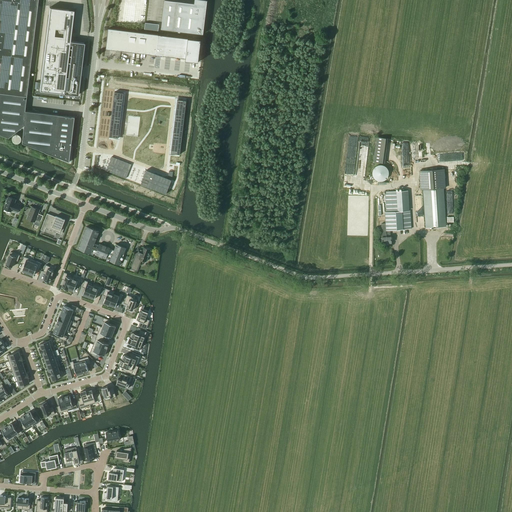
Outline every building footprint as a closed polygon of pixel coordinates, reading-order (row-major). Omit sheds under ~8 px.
[(0,0),(0,93),(26,96),(37,0),(34,0),(34,5),(24,4),(24,0),(0,0)] [(165,0),(161,29),(173,30),(203,34),(207,1),(207,0),(205,0),(194,0),(194,4),(165,0)] [(70,41),(73,10),(50,8),(39,91),(63,94),(67,63),(81,64),(84,43),(70,41)] [(145,23),(144,29),(158,31),(159,24),(145,23)] [(116,50),(119,30),(108,29),(106,49),(116,50)] [(126,51),(128,31),(119,30),(116,50),(126,51)] [(136,52),(138,32),(128,31),(126,51),(136,52)] [(148,33),(138,32),(136,52),(146,54),(148,33)] [(156,55),(158,35),(148,33),(146,54),(156,55)] [(166,56),(168,36),(158,35),(156,55),(166,56)] [(168,36),(166,56),(176,57),(178,37),(168,36)] [(178,37),(176,57),(186,58),(188,38),(178,37)] [(186,58),(186,60),(190,61),(193,62),(193,61),(198,62),(197,62),(198,62),(201,40),(188,38),(186,58)] [(77,90),(82,91),(83,84),(70,84),(70,90),(73,90),(73,93),(76,94),(77,90)] [(115,92),(109,137),(118,138),(124,93),(115,92)] [(24,111),(26,96),(0,93),(0,134),(8,138),(24,125),(21,143),(70,162),(75,117),(24,111)] [(177,100),(171,153),(180,154),(186,101),(177,100)] [(372,161),(383,160),(382,137),(371,137),(372,161)] [(112,157),(106,171),(126,178),(131,164),(112,157)] [(381,164),(379,164),(377,165),(376,166),(375,167),(374,168),(373,170),(373,171),(373,173),(373,175),(373,176),(374,178),(375,179),(376,180),(378,181),(379,181),(381,181),(383,181),(384,181),(386,180),(387,179),(388,177),(389,176),(389,174),(389,173),(389,171),(389,169),(388,168),(387,167),(386,165),(384,165),(382,164),(381,164)] [(444,169),(420,171),(421,190),(423,190),(423,192),(426,228),(445,227),(446,227),(444,190),(444,188),(445,188),(444,169)] [(146,170),(141,184),(166,194),(172,180),(146,170)] [(382,244),(391,243),(391,236),(391,237),(390,230),(411,229),(410,211),(408,211),(408,207),(409,207),(408,190),(407,191),(385,192),(387,212),(385,212),(386,230),(380,230),(381,237),(382,237),(382,244)] [(16,199),(9,197),(7,200),(6,200),(5,204),(4,208),(12,211),(17,213),(18,211),(21,205),(16,203),(16,204),(15,203),(16,199)] [(40,210),(32,207),(27,219),(35,222),(36,219),(41,221),(43,215),(38,213),(40,210)] [(56,216),(56,217),(47,213),(41,230),(55,236),(57,232),(59,233),(61,233),(61,232),(62,232),(63,228),(63,227),(62,226),(65,219),(56,216)] [(95,243),(99,231),(87,227),(78,249),(91,254),(92,252),(96,253),(95,255),(106,259),(106,257),(111,259),(110,261),(120,265),(126,248),(117,244),(114,250),(110,249),(110,248),(100,244),(99,245),(95,243)] [(151,250),(146,248),(144,247),(143,249),(138,248),(136,254),(131,268),(137,271),(141,260),(146,262),(148,256),(149,257),(151,253),(149,253),(151,250)] [(7,261),(6,265),(12,267),(13,265),(15,260),(18,262),(20,255),(11,252),(9,257),(8,257),(7,261)] [(24,257),(21,263),(24,264),(22,271),(23,271),(23,272),(26,274),(27,273),(28,273),(33,260),(24,257)] [(33,260),(28,273),(34,276),(36,269),(39,270),(42,263),(33,260)] [(46,265),(43,272),(46,273),(44,279),(50,282),(51,278),(52,279),(53,275),(53,274),(54,272),(55,269),(46,265)] [(64,272),(62,279),(65,280),(64,281),(62,287),(68,289),(73,276),(72,277),(67,275),(67,273),(64,272)] [(73,276),(68,289),(69,289),(69,290),(72,292),(73,291),(74,291),(76,284),(79,286),(82,279),(73,276)] [(85,280),(82,287),(85,288),(83,295),(84,295),(83,296),(87,297),(88,297),(89,297),(94,284),(93,284),(93,285),(88,283),(88,282),(85,280)] [(94,284),(89,297),(91,298),(93,299),(94,299),(97,292),(100,294),(103,287),(94,284)] [(106,288),(103,295),(106,296),(105,300),(104,301),(103,303),(104,303),(104,304),(108,305),(109,305),(114,292),(106,288)] [(114,292),(109,305),(115,307),(118,301),(121,302),(123,295),(120,294),(119,296),(114,294),(115,292),(114,292)] [(129,305),(127,308),(133,310),(134,308),(135,308),(136,304),(135,304),(137,299),(127,295),(124,303),(129,305)] [(64,306),(62,311),(73,315),(73,314),(75,310),(77,311),(79,308),(72,305),(71,308),(64,306)] [(141,309),(137,320),(140,321),(138,326),(146,329),(150,320),(146,319),(148,312),(141,309)] [(59,316),(72,321),(71,320),(73,315),(62,311),(60,316),(59,316)] [(59,316),(57,322),(70,326),(71,323),(72,321),(59,316)] [(100,326),(114,332),(116,326),(109,323),(110,320),(104,318),(103,321),(104,321),(103,322),(102,327),(100,326)] [(57,322),(56,327),(68,332),(70,326),(57,322)] [(100,326),(97,335),(103,338),(105,335),(111,337),(112,336),(112,337),(114,333),(113,333),(114,332),(100,326)] [(55,327),(53,333),(60,335),(59,338),(66,341),(67,338),(64,337),(66,332),(68,332),(56,327),(55,327)] [(130,337),(143,342),(147,332),(140,330),(138,334),(133,332),(133,334),(132,333),(130,337)] [(96,338),(93,344),(107,350),(107,349),(108,349),(109,345),(108,345),(109,344),(102,341),(103,338),(97,335),(96,338)] [(130,337),(128,342),(133,345),(132,348),(140,351),(143,342),(130,337)] [(42,343),(40,344),(41,349),(40,350),(53,345),(51,340),(46,342),(46,341),(42,342),(42,343)] [(93,344),(90,353),(96,356),(98,353),(104,355),(107,350),(93,344)] [(53,345),(40,350),(42,353),(43,353),(43,355),(55,351),(54,348),(53,345)] [(55,351),(43,355),(45,360),(57,356),(55,351)] [(12,354),(7,356),(9,361),(21,357),(21,356),(20,357),(19,352),(16,353),(16,352),(12,353),(12,354)] [(121,360),(136,366),(140,357),(131,354),(130,357),(124,355),(124,356),(123,356),(121,360)] [(57,356),(45,360),(47,365),(58,361),(58,360),(56,361),(54,357),(57,356)] [(21,357),(9,361),(11,366),(22,362),(22,360),(23,360),(21,357)] [(88,357),(79,360),(83,373),(89,371),(87,365),(90,364),(88,357)] [(73,361),(70,362),(72,369),(75,368),(77,375),(78,375),(82,374),(82,373),(83,373),(79,360),(79,362),(74,364),(73,361)] [(121,360),(119,365),(124,367),(123,370),(132,374),(135,365),(136,366),(121,360)] [(58,361),(47,365),(48,370),(60,366),(58,361)] [(22,362),(11,366),(12,371),(24,367),(22,362)] [(49,372),(48,372),(49,375),(62,371),(59,371),(58,367),(60,366),(48,370),(49,372)] [(24,367),(12,371),(14,376),(26,372),(24,367)] [(62,371),(49,375),(49,376),(50,375),(52,380),(55,379),(55,380),(59,379),(59,378),(64,376),(62,371)] [(26,372),(14,376),(16,381),(29,377),(27,374),(26,374),(26,372)] [(118,378),(116,384),(119,385),(119,386),(123,388),(123,386),(128,388),(132,377),(124,374),(122,380),(118,378)] [(29,377),(16,381),(16,382),(17,381),(19,386),(23,385),(23,386),(27,384),(29,383),(28,378),(29,377)] [(2,384),(0,384),(0,392),(4,398),(9,395),(2,384)] [(107,386),(102,388),(103,390),(101,391),(103,395),(104,395),(105,400),(116,397),(113,388),(109,390),(107,386)] [(86,390),(90,406),(91,406),(90,405),(99,402),(97,394),(94,395),(92,390),(91,390),(90,389),(86,390)] [(80,400),(78,401),(80,409),(90,406),(86,390),(81,392),(82,397),(79,398),(80,400)] [(70,395),(64,397),(68,411),(77,408),(75,401),(72,402),(70,395)] [(60,406),(57,406),(58,408),(59,413),(68,411),(64,397),(58,399),(60,405),(60,406)] [(47,402),(41,404),(42,408),(41,408),(43,412),(44,412),(46,417),(55,414),(52,407),(49,408),(47,402)] [(31,411),(25,414),(33,426),(41,421),(37,415),(36,416),(34,417),(31,411)] [(21,417),(20,418),(24,424),(21,425),(25,431),(33,426),(25,414),(24,415),(24,414),(20,416),(21,417)] [(10,424),(7,426),(14,437),(19,434),(20,435),(22,433),(19,427),(16,429),(13,425),(12,423),(10,424)] [(2,429),(5,436),(3,437),(7,443),(10,441),(9,440),(14,437),(7,426),(6,427),(5,426),(2,428),(2,429)] [(119,430),(106,433),(108,440),(109,442),(111,441),(113,441),(114,441),(117,440),(120,439),(120,437),(120,434),(119,430)] [(89,447),(84,448),(86,461),(88,461),(95,459),(94,454),(94,453),(97,452),(95,442),(88,443),(89,447)] [(76,447),(64,449),(67,462),(74,460),(74,458),(78,457),(76,447)] [(117,450),(114,457),(124,459),(129,459),(130,458),(131,447),(124,449),(124,451),(117,450)] [(50,460),(41,462),(42,468),(47,467),(47,469),(50,468),(51,468),(57,467),(56,464),(60,463),(59,461),(58,454),(49,456),(50,460)] [(108,478),(108,479),(122,481),(124,470),(114,468),(113,473),(109,472),(108,478)] [(20,482),(25,482),(32,483),(32,480),(35,480),(36,476),(36,472),(28,472),(28,473),(28,475),(24,474),(24,476),(24,477),(20,477),(20,479),(20,482)] [(104,494),(104,499),(108,499),(107,500),(107,501),(118,501),(117,500),(118,488),(119,488),(119,487),(113,487),(107,486),(107,489),(107,491),(107,493),(104,493),(104,494)] [(0,505),(2,506),(4,506),(4,508),(11,509),(11,498),(10,497),(6,497),(6,496),(3,496),(3,495),(0,495),(0,505)] [(37,500),(36,511),(38,511),(42,511),(43,509),(47,509),(48,505),(49,505),(49,501),(48,501),(48,498),(41,497),(41,501),(37,500)] [(18,498),(17,505),(18,505),(22,505),(22,509),(30,510),(30,504),(29,504),(29,499),(27,498),(18,498)] [(54,501),(54,506),(55,506),(55,511),(54,511),(67,511),(67,510),(68,503),(65,503),(64,502),(64,498),(60,498),(56,498),(55,501),(54,501)] [(73,511),(84,511),(85,508),(86,508),(87,504),(86,503),(86,501),(83,501),(80,501),(80,502),(74,502),(73,511)]
